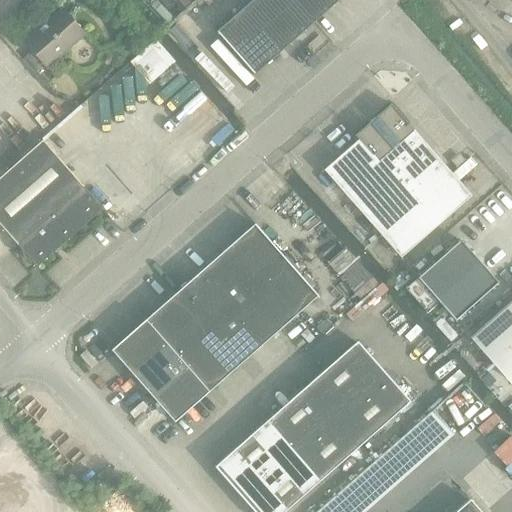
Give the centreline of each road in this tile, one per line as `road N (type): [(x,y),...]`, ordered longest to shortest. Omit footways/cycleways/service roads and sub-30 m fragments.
road 1 (unclassified): [(31,345),(393,27)]
road 2 (unclassified): [(185,511),(31,345)]
road 3 (unknown): [(170,223),(64,125),(39,117),(0,125)]
road 4 (unclassified): [(511,162),(393,27)]
